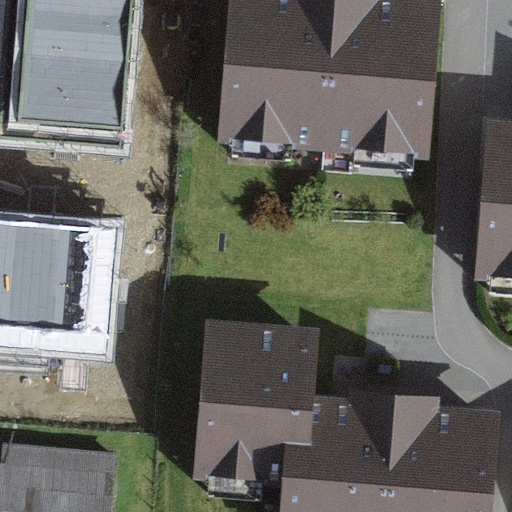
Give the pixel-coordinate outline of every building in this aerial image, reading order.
[(133,0),(7,0),(0,96),(0,136),(121,146),(133,0)] [(418,143),(429,10),(366,5),(365,20),(302,15),(304,0),(301,0),(239,0),(230,128),(418,143)] [(511,133),(497,132),(487,265),(511,267),(511,133)] [(115,226),(0,216),(0,342),(105,351),(115,226)] [(307,338),(216,331),(205,464),(294,471),(290,511),(480,511),(488,421),(425,416),(423,431),(361,426),(362,411),(301,406),(307,338)] [(0,508),(44,511),(108,511),(114,460),(2,451),(1,466),(0,465),(0,508)]
